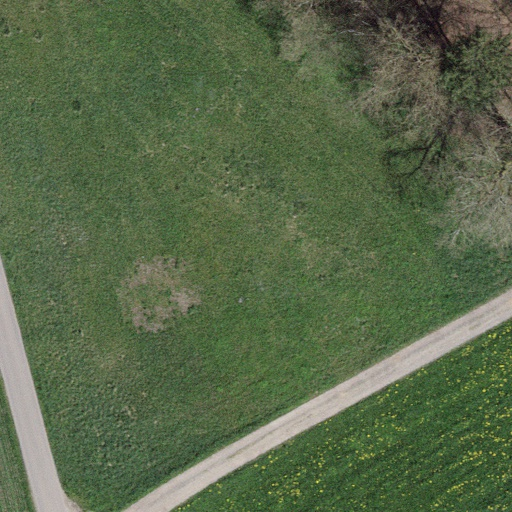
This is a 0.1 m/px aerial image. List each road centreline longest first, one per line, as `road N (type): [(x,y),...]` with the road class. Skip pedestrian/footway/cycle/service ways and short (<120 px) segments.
road 1 (track): [(511,328),(179,511)]
road 2 (track): [(59,511),(0,274)]
